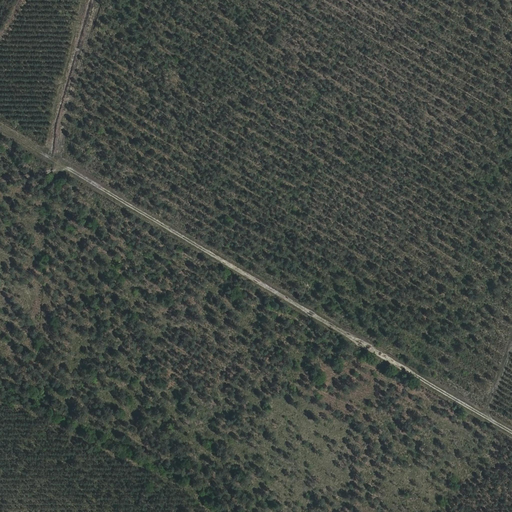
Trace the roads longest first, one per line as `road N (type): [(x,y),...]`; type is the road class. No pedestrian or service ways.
road 1 (track): [(511,432),(0,130)]
road 2 (track): [(98,0),(54,162),(0,174)]
